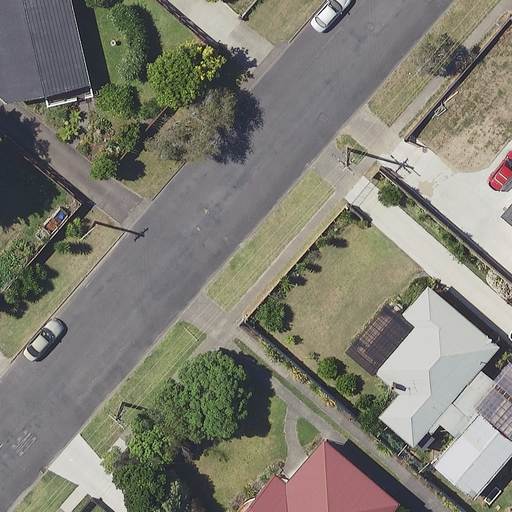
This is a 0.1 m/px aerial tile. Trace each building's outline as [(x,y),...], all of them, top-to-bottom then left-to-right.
[(97,85),(77,0),(0,0),(0,81),(5,104),(97,85)] [(32,173),(5,154),(0,162),(0,195),(12,203),(32,173)] [(508,345),(434,282),(409,312),(421,323),(380,371),(403,391),(383,414),(421,446),(508,345)] [(511,435),(482,411),(438,463),(480,498),(511,460),(511,435)] [(397,511),(407,501),(331,436),(294,479),(281,468),(242,511),(397,511)] [(511,511),(511,476),(491,501),(503,511),(511,511)]
